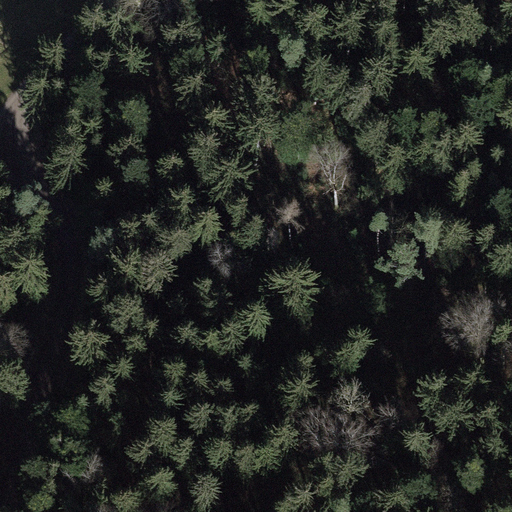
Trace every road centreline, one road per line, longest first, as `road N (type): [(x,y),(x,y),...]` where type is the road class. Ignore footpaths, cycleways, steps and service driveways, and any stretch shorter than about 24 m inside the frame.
road 1 (track): [(0,127),(68,233),(75,308),(16,511)]
road 2 (track): [(0,127),(128,0)]
